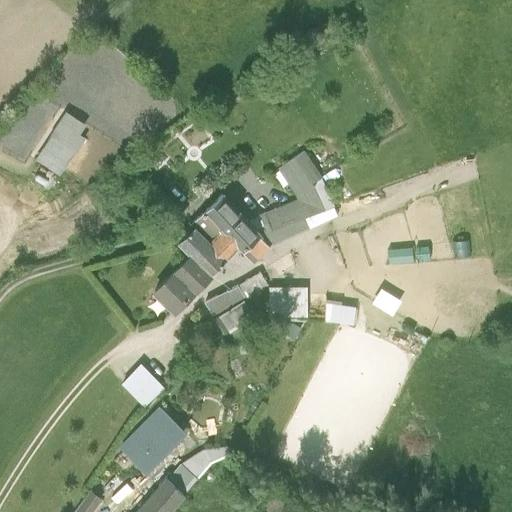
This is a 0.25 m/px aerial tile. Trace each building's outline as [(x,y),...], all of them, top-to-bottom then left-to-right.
[(84,124),(66,112),(36,159),(60,174),(83,139),(77,135),(84,124)] [(321,178),(304,153),(280,168),(300,199),(248,221),(271,245),(336,215),(321,178)] [(248,221),(223,195),(194,224),(196,226),(210,240),(227,258),(239,246),(254,261),(271,245),(248,221)] [(338,214),(357,206),(354,197),(334,204),(338,214)] [(210,240),(196,226),(179,242),(191,254),(154,291),(174,311),(227,258),(210,240)] [(417,258),(444,257),(443,243),(417,245),(417,258)] [(387,248),(386,260),(405,261),(406,249),(387,248)] [(258,269),(236,283),(244,297),(267,284),(258,269)] [(255,318),(238,287),(207,303),(224,335),(255,318)] [(307,287),(270,287),(270,315),(306,316),(307,287)] [(401,300),(381,288),(372,302),(393,314),(401,300)] [(354,307),(326,304),(324,321),(352,324),(354,307)] [(141,365),(122,384),(144,406),(163,387),(141,365)] [(160,406),(121,445),(146,470),(185,431),(160,406)] [(204,450),(182,464),(197,477),(211,463),(231,451),(227,446),(204,450)] [(169,479),(184,493),(197,477),(182,464),(169,479)] [(167,511),(184,493),(169,479),(139,511),(167,511)] [(91,491),(74,511),(89,511),(100,498),(91,491)]
